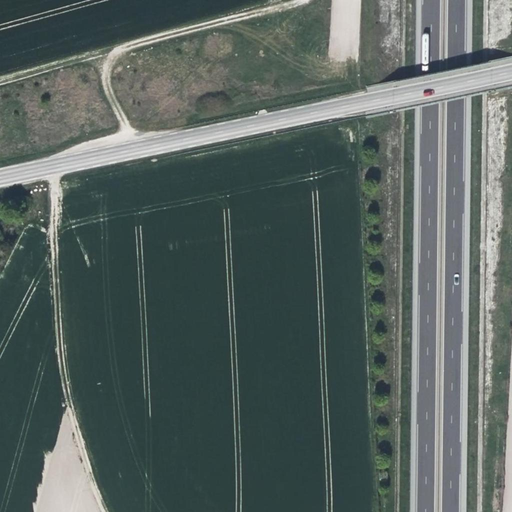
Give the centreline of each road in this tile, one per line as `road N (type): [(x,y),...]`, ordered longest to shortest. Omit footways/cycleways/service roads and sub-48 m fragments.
road 1 (primary): [(0,177),(511,72)]
road 2 (motorway): [(432,0),(425,511)]
road 3 (motorway): [(452,511),(458,0)]
road 4 (track): [(101,511),(54,336),(57,285),(40,200),(0,272)]
road 5 (track): [(0,79),(281,0)]
